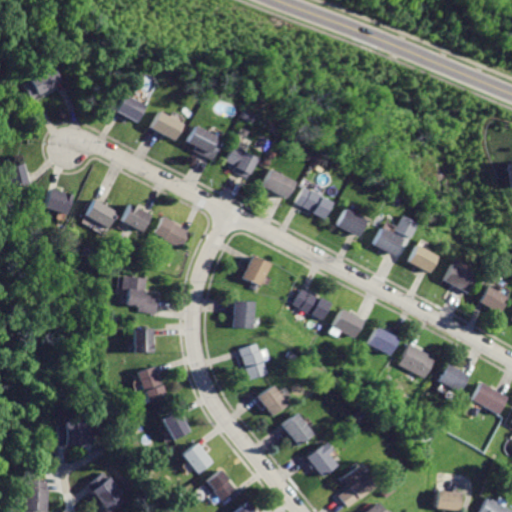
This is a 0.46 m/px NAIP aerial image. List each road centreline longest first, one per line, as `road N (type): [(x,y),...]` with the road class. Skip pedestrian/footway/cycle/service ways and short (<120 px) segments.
road 1 (residential): [(511,361),(105,148),(68,145)]
road 2 (residential): [(300,511),(222,414),(199,360),(203,271),(231,213)]
road 3 (residential): [(283,0),(511,93)]
